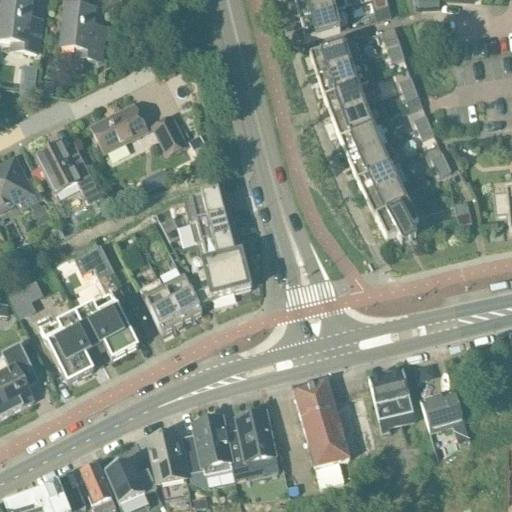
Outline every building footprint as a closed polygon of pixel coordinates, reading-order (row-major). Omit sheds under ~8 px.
[(342,0),(302,0),(294,2),(299,23),(334,14),(334,15),(345,12),(342,0)] [(385,1),(372,5),(375,14),(388,11),(385,1)] [(17,5),(8,4),(8,6),(4,6),(0,35),(0,45),(25,49),(24,57),(37,58),(40,32),(28,31),(30,9),(26,8),(26,7),(17,5)] [(80,12),(71,12),(71,14),(67,13),(62,53),(88,56),(87,64),(100,66),(103,40),(91,38),(93,16),(89,16),(89,14),(80,12)] [(334,14),(299,23),(306,46),(339,36),(334,15),(334,14)] [(385,49),(388,58),(401,54),(398,45),(385,49)] [(309,59),(316,81),(362,67),(355,46),(309,59)] [(401,54),(388,58),(391,68),(404,64),(401,54)] [(362,67),(316,81),(324,103),(357,91),(368,87),(362,67)] [(398,88),(402,97),(414,93),(411,83),(398,88)] [(357,91),(324,103),(331,124),(364,111),(357,91)] [(418,102),(414,93),(402,97),(406,107),(418,102)] [(134,111),(91,133),(104,159),(147,137),(134,111)] [(339,145),(372,131),(364,111),(331,124),(339,145)] [(413,127),(417,136),(430,131),(426,121),(413,127)] [(167,161),(186,152),(171,123),(153,133),(167,161)] [(348,165),(380,152),(372,131),(339,145),(348,165)] [(430,131),(417,136),(422,145),(434,140),(430,131)] [(61,148),(36,161),(55,199),(77,188),(82,198),(96,192),(89,177),(76,152),(66,158),(61,148)] [(357,186),(389,171),(380,152),(348,165),(357,186)] [(430,164),(435,173),(446,168),(442,159),(430,164)] [(15,161),(0,168),(0,216),(10,212),(30,202),(33,209),(44,204),(33,182),(27,185),(15,161)] [(446,168),(435,173),(439,183),(451,177),(446,168)] [(366,206),(398,191),(389,171),(357,186),(366,206)] [(511,188),(505,189),(506,199),(505,199),(506,200),(493,202),(495,223),(508,221),(510,238),(511,237),(511,188)] [(408,210),(398,191),(366,206),(376,226),(408,210)] [(191,229),(230,219),(224,197),(185,208),(191,229)] [(408,210),(376,226),(387,247),(396,242),(401,250),(402,249),(416,242),(411,234),(418,230),(408,210)] [(469,220),(468,213),(467,210),(454,213),(456,223),(469,220)] [(230,219),(191,229),(197,250),(236,240),(230,219)] [(459,232),(472,229),(469,220),(456,223),(459,232)] [(177,233),(173,224),(161,230),(166,239),(177,233)] [(182,242),(177,233),(166,239),(170,248),(182,242)] [(241,261),(236,240),(197,250),(202,271),(241,261)] [(100,253),(74,268),(81,280),(82,282),(93,276),(99,286),(114,278),(108,267),(100,253)] [(250,294),(241,261),(202,271),(204,280),(193,283),(184,285),(196,308),(250,294)] [(184,285),(193,283),(187,270),(179,274),(184,285)] [(179,274),(159,285),(182,330),(202,319),(196,308),(184,285),(179,274)] [(182,330),(159,285),(139,295),(144,304),(143,304),(162,340),(182,330)] [(36,286),(8,301),(14,313),(21,326),(36,318),(31,308),(44,302),(43,299),(36,286)] [(111,299),(75,318),(98,361),(97,357),(105,353),(112,366),(138,352),(137,349),(122,321),(113,303),(111,299)] [(75,318),(40,336),(42,340),(50,356),(65,385),(68,390),(94,376),(87,362),(95,358),(97,361),(98,361),(75,318)] [(0,361),(0,400),(10,419),(33,407),(22,385),(34,379),(20,351),(0,361)] [(402,375),(368,383),(371,393),(371,396),(379,426),(413,418),(409,403),(402,375)] [(332,407),(334,407),(327,386),(329,386),(329,385),(293,394),(314,475),(348,466),(335,412),(334,412),(332,407)] [(436,403),(420,407),(429,437),(445,432),(445,431),(462,426),(454,398),(436,403)] [(0,400),(0,424),(10,419),(0,400)] [(240,444),(227,447),(231,466),(230,467),(232,474),(247,471),(247,467),(275,461),(265,417),(236,424),(240,444)] [(197,449),(183,452),(189,479),(204,476),(203,472),(230,467),(231,466),(227,447),(222,423),(193,429),(197,449)] [(190,500),(176,437),(147,443),(158,491),(162,490),(165,505),(190,500)] [(119,511),(145,500),(145,499),(156,495),(148,475),(136,480),(130,465),(105,476),(119,511)] [(96,472),(81,478),(91,502),(88,503),(91,511),(114,511),(111,504),(110,502),(109,503),(96,472)] [(57,487),(57,488),(66,511),(84,511),(72,481),(72,482),(57,487)] [(45,493),(50,508),(48,509),(49,511),(66,511),(57,488),(45,493)] [(31,499),(5,508),(6,511),(49,511),(48,509),(50,508),(45,493),(31,499)]
